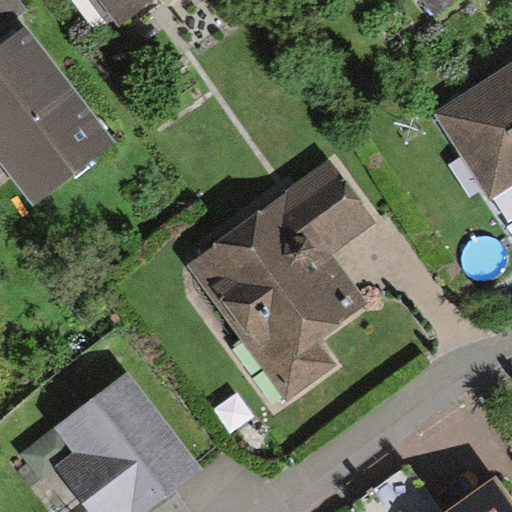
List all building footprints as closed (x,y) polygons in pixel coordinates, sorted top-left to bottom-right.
[(0,0),(0,40),(31,14),(18,0),(0,0)] [(94,0),(120,36),(170,0),(94,0)] [(417,0),(435,25),(469,0),(417,0)] [(9,51),(0,57),(0,165),(35,211),(115,149),(28,36),(9,51)] [(511,69),(436,119),(489,201),(511,186),(511,69)] [(332,263),(373,232),(328,173),(194,275),(288,398),(333,364),(317,343),(365,306),(332,263)] [(160,511),(207,478),(132,376),(55,432),(73,457),(56,469),(87,511),(160,511)] [(440,511),(408,471),(359,509),(361,511),(511,511),(511,508),(510,505),(491,481),(450,511),(440,511)]
